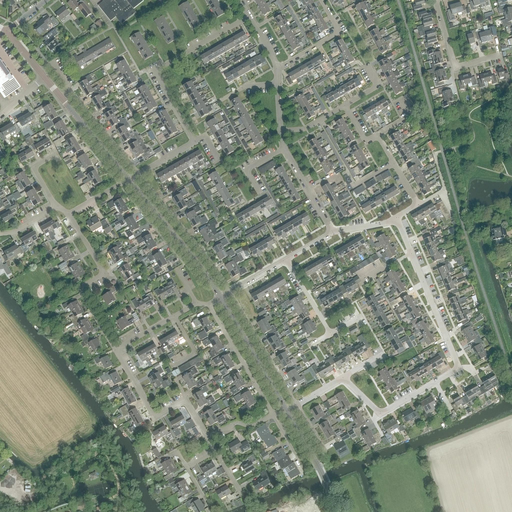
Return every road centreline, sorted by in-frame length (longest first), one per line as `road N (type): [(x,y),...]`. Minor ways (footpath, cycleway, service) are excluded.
road 1 (residential): [(342,377),(379,413),(458,367),(396,217)]
road 2 (residential): [(194,141),(154,70),(248,16)]
road 3 (residential): [(114,349),(79,288),(104,273),(68,213)]
road 4 (residential): [(207,436),(185,399),(154,417),(114,349)]
road 5 (tertiary): [(220,297),(127,179)]
road 6 (residential): [(230,291),(138,173)]
road 7 (residential): [(296,405),(230,291)]
road 8 (tertiary): [(285,409),(220,297)]
road 9 (residential): [(272,414),(208,304)]
